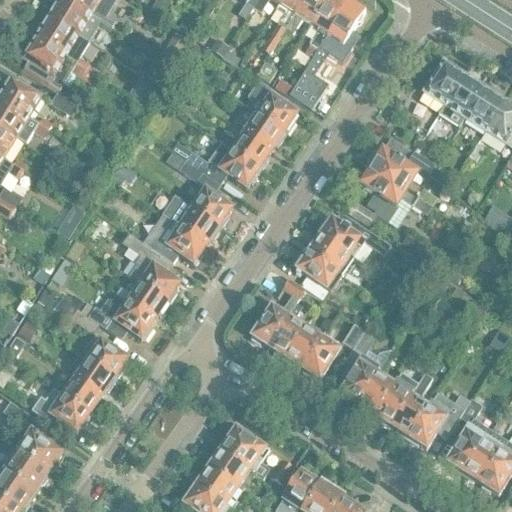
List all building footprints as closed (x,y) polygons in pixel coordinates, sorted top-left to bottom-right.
[(62,0),(61,2),(63,4),(92,21),(97,25),(101,27),(111,33),(115,26),(106,21),(117,3),(113,0),(62,0)] [(160,21),(169,6),(159,0),(157,0),(149,15),(160,21)] [(251,0),(238,21),(245,25),(252,15),(261,0),(251,0)] [(261,0),(252,15),(260,20),(269,7),(278,12),(285,0),(261,0)] [(285,17),(261,56),(269,61),(273,53),(306,0),(285,0),(278,12),(285,17)] [(306,0),(273,53),(281,58),(301,27),(309,32),(310,32),(315,25),(330,0),(306,0)] [(309,32),(303,41),(312,47),(304,61),(311,65),(337,25),(348,8),(335,0),(330,0),(315,25),(310,32),(309,32)] [(61,2),(48,23),(88,49),(101,27),(97,25),(92,21),(63,4),(61,2)] [(311,65),(288,101),(311,116),(327,90),(311,80),(323,61),(324,61),(326,59),(333,64),(340,68),(357,42),(351,38),(355,32),(358,31),(362,25),(361,21),(364,18),(348,8),(337,25),(311,65)] [(48,23),(35,44),(63,62),(75,69),(79,63),(88,49),(48,23)] [(195,30),(183,23),(178,31),(190,39),(195,30)] [(175,38),(160,61),(172,69),(177,61),(181,64),(184,58),(181,56),(187,46),(175,38)] [(28,69),(22,78),(59,100),(71,80),(80,85),(86,76),(75,69),(63,62),(35,44),(22,65),(28,69)] [(239,64),(224,54),(219,62),(234,72),(239,64)] [(159,67),(149,83),(161,90),(170,74),(159,67)] [(443,111),(462,80),(442,67),(423,98),(443,111)] [(336,75),(330,85),(339,91),(345,80),(336,75)] [(462,80),(443,111),(436,121),(457,134),(464,124),(483,93),(462,80)] [(10,85),(0,100),(0,108),(27,125),(40,104),(10,85)] [(245,113),(254,119),(285,140),(293,129),(291,127),(296,121),(292,118),(295,114),(257,88),(246,103),(250,106),(245,113)] [(503,106),(483,93),(464,124),(483,137),(503,106)] [(56,100),(50,109),(71,122),(77,112),(56,100)] [(511,111),(503,106),(483,137),(504,150),(511,137),(511,111)] [(0,108),(0,136),(14,145),(24,151),(37,131),(27,125),(0,108)] [(426,136),(436,121),(428,116),(418,131),(426,136)] [(285,140),(254,119),(240,138),(270,158),(274,152),(276,153),(285,140)] [(37,131),(47,137),(51,130),(41,124),(37,131)] [(0,136),(0,164),(2,165),(14,145),(0,136)] [(240,138),(228,155),(259,177),(268,165),(266,164),(270,158),(240,138)] [(406,168),(411,160),(413,158),(390,143),(383,153),(406,168)] [(259,177),(228,155),(219,150),(207,169),(177,148),(170,158),(171,159),(219,192),(226,182),(245,195),(249,188),(251,189),(259,177)] [(474,166),(483,153),(475,148),(467,162),(474,166)] [(377,160),(368,174),(430,214),(434,208),(434,204),(411,189),(416,180),(381,158),(380,160),(377,160)] [(219,192),(171,159),(165,168),(195,188),(201,195),(188,214),(219,235),(228,223),(226,222),(230,215),(212,202),(219,192)] [(411,160),(406,168),(426,181),(430,174),(418,166),(419,165),(411,160)] [(0,164),(0,191),(7,180),(13,172),(2,165),(0,164)] [(13,172),(7,180),(17,187),(23,178),(13,172)] [(368,174),(359,187),(362,189),(361,190),(370,196),(371,194),(373,196),(372,198),(374,199),(366,211),(375,217),(373,220),(387,229),(399,211),(397,210),(395,209),(398,205),(425,221),(430,214),(368,174)] [(0,198),(0,204),(15,214),(21,205),(3,194),(0,198)] [(15,214),(0,204),(0,220),(8,226),(15,214)] [(219,235),(188,214),(176,232),(205,252),(209,246),(211,248),(219,235)] [(324,232),(317,241),(353,266),(364,249),(371,254),(381,261),(383,262),(389,253),(341,220),(341,221),(335,229),(331,226),(326,233),(324,232)] [(205,252),(176,232),(163,251),(192,271),(193,269),(195,271),(203,259),(201,258),(205,252)] [(132,242),(150,254),(156,246),(138,234),(132,242)] [(150,254),(132,242),(129,240),(122,250),(139,262),(133,270),(135,271),(127,283),(136,289),(167,311),(176,298),(174,297),(178,291),(164,281),(171,271),(149,256),(150,254)] [(312,253),(307,259),(341,282),(353,266),(317,241),(310,252),(312,253)] [(429,272),(428,273),(463,293),(465,290),(458,285),(460,281),(436,267),(437,266),(434,264),(436,260),(407,242),(400,254),(429,272)] [(74,269),(85,252),(75,245),(64,263),(74,269)] [(301,265),(295,274),(297,275),(295,277),(329,300),(336,290),(341,282),(307,259),(303,266),(301,265)] [(63,265),(50,285),(61,292),(69,280),(66,278),(71,270),(63,265)] [(268,354),(296,310),(295,310),(303,297),(288,286),(281,296),(291,302),(282,316),(272,310),(269,315),(268,314),(262,322),(263,323),(250,343),(252,344),(251,347),(260,352),(261,350),(268,354)] [(167,311),(136,289),(129,299),(121,294),(115,302),(153,328),(156,322),(158,324),(167,311)] [(98,330),(80,318),(45,294),(36,308),(51,317),(53,313),(91,339),(97,331),(98,330)] [(458,321),(469,303),(455,294),(444,312),(458,321)] [(153,328),(115,302),(110,309),(106,306),(98,317),(86,309),(80,318),(98,330),(97,331),(119,347),(126,337),(140,347),(141,345),(143,346),(150,335),(148,334),(153,328)] [(24,321),(31,310),(23,304),(15,315),(24,321)] [(466,316),(482,325),(488,313),(472,304),(466,316)] [(331,309),(328,313),(337,319),(340,315),(331,309)] [(296,310),(268,354),(275,359),(273,361),(283,367),(306,332),(295,324),(301,314),(296,310)] [(337,319),(328,313),(325,318),(334,324),(337,319)] [(485,324),(501,335),(507,326),(490,316),(485,324)] [(367,326),(353,317),(348,325),(361,334),(367,326)] [(11,340),(18,329),(9,324),(3,335),(11,340)] [(17,339),(28,346),(37,333),(25,326),(17,339)] [(323,342),(306,332),(283,367),(293,374),(295,372),(301,376),(323,342)] [(354,332),(342,350),(353,357),(365,339),(354,332)] [(353,379),(339,400),(347,405),(345,407),(355,414),(378,378),(377,377),(391,356),(378,358),(376,362),(368,356),(375,345),(365,339),(353,357),(343,372),(353,379)] [(341,354),(323,342),(301,376),(303,377),(302,380),(311,385),(312,383),(319,387),(341,354)] [(15,343),(5,358),(15,364),(25,349),(15,343)] [(83,366),(115,387),(124,373),(122,372),(126,366),(97,346),(83,366)] [(83,366),(70,385),(99,405),(104,398),(107,399),(115,387),(83,366)] [(378,378),(355,414),(365,420),(367,418),(373,422),(394,388),(378,378)] [(394,388),(373,422),(380,427),(379,429),(388,435),(390,433),(417,390),(400,379),(394,388)] [(417,390),(390,433),(397,438),(396,440),(406,447),(429,411),(419,404),(432,384),(424,379),(417,390)] [(99,405),(70,385),(59,400),(52,395),(49,399),(88,426),(98,411),(96,409),(99,405)] [(88,426),(49,399),(44,406),(39,403),(30,416),(42,425),(69,443),(72,438),(75,440),(79,434),(82,435),(88,426)] [(429,411),(406,447),(417,454),(418,451),(425,456),(436,439),(446,445),(459,425),(471,406),(470,405),(469,408),(459,401),(453,410),(437,399),(429,411)] [(0,416),(3,419),(20,431),(27,421),(0,402),(0,416)] [(469,434),(446,469),(453,473),(451,476),(462,482),(491,437),(473,426),(482,413),(471,406),(459,425),(469,432),(469,434)] [(13,455),(47,479),(48,478),(51,477),(56,471),(55,467),(61,459),(26,435),(13,455)] [(229,444),(219,458),(253,481),(259,484),(266,474),(260,470),(269,458),(235,435),(234,436),(232,435),(227,443),(229,444)] [(491,437),(462,482),(472,489),(473,486),(480,491),(507,448),(491,437)] [(511,450),(507,448),(480,491),(482,492),(481,494),(489,500),(491,497),(497,502),(511,478),(511,450)] [(47,479),(13,455),(0,473),(0,475),(34,499),(39,491),(42,491),(46,484),(46,481),(47,479)] [(253,481),(219,458),(218,459),(216,458),(210,467),(212,468),(207,475),(241,499),(253,481)] [(293,474),(284,468),(272,485),(281,491),(293,474)] [(34,499),(0,475),(0,503),(12,511),(27,511),(29,510),(28,507),(34,499)] [(200,486),(195,493),(222,511),(231,511),(241,499),(207,475),(206,477),(204,476),(198,484),(200,486)] [(306,511),(322,489),(311,482),(310,484),(300,478),(278,511),(306,511)] [(334,511),(341,501),(322,489),(306,511),(334,511)] [(222,511),(195,493),(191,499),(189,498),(183,506),(185,508),(183,511),(184,511),(222,511)] [(341,501),(334,511),(353,511),(352,511),(354,509),(341,501)] [(0,511),(12,511),(0,503),(0,511)]
